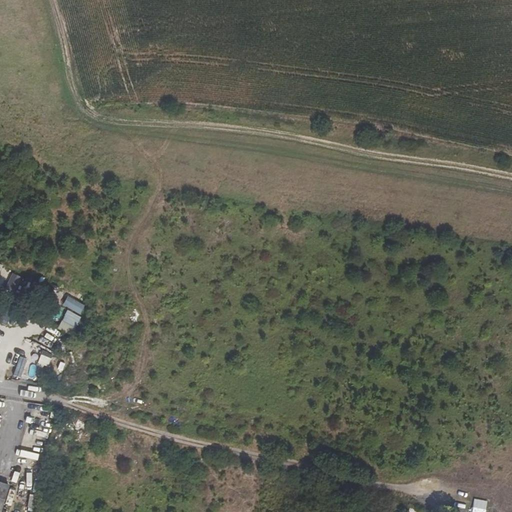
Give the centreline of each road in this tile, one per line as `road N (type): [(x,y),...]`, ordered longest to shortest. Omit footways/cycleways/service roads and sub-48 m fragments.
road 1 (track): [(51,0),(74,85),(86,109),(111,124),(296,137),(511,175)]
road 2 (track): [(53,400),(177,439),(435,500)]
